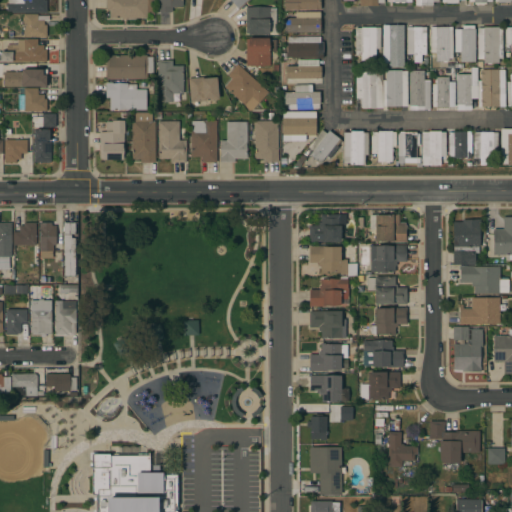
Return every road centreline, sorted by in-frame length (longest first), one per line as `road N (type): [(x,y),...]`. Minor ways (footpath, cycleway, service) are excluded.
road 1 (tertiary): [(0,193),(511,192)]
road 2 (residential): [(282,192),(288,511)]
road 3 (residential): [(435,192),(438,399)]
road 4 (residential): [(77,0),(78,193)]
road 5 (residential): [(77,38),(220,39)]
